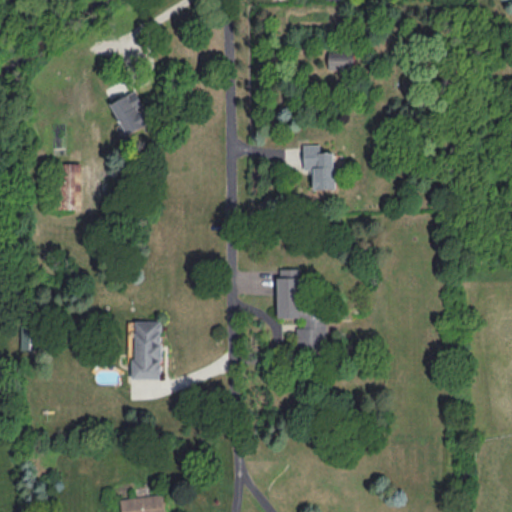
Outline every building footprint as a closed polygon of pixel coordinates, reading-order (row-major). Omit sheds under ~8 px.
[(330,70),(356,70),(356,55),(330,55),(330,70)] [(141,99),(134,102),(131,96),(115,103),(128,136),(152,125),(141,99)] [(337,152),(318,153),(318,145),(303,146),(304,171),(315,171),(316,190),(337,190),(337,152)] [(55,211),(82,211),(82,164),(55,164),(55,211)] [(280,300),(280,319),(305,319),(305,328),(299,328),(299,354),(327,354),(327,300),(280,300)] [(135,321),(135,379),(162,379),(162,321),(135,321)] [(23,328),(23,349),(41,349),(41,328),(23,328)] [(122,511),(166,511),(165,494),(122,498),(122,511)]
